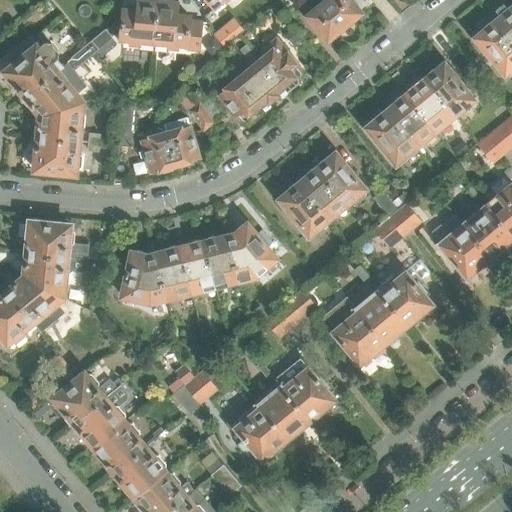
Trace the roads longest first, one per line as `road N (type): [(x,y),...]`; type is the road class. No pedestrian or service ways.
road 1 (residential): [(0,196),(115,207),(203,190),(237,174),(450,0)]
road 2 (residential): [(511,371),(341,511)]
road 3 (secondary): [(511,423),(405,511)]
